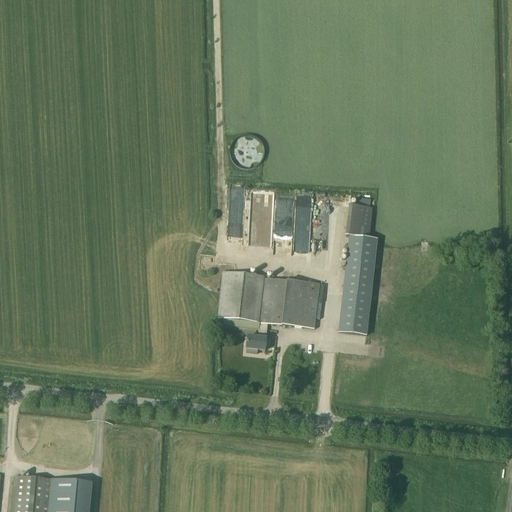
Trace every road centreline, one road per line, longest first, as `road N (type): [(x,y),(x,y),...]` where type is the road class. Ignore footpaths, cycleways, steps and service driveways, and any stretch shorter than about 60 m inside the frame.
road 1 (unclassified): [(511,442),(0,386)]
road 2 (track): [(222,257),(215,0)]
